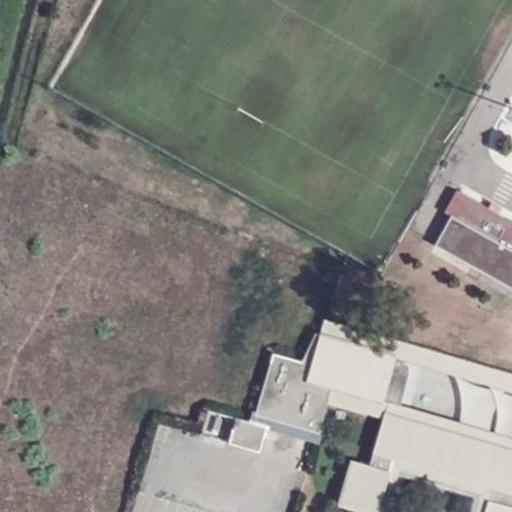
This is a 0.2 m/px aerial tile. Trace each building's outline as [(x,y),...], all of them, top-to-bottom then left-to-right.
[(511,286),(511,210),(457,187),(429,253),(511,286)] [(398,357),(317,334),(304,363),(274,355),(259,413),(258,415),(321,433),(321,431),(333,390),(385,406),(398,357)] [(340,507),(356,511),(380,511),(396,461),(495,489),(511,494),(511,439),(386,403),(385,406),(389,407),(372,466),(354,461),(340,507)] [(325,432),(321,431),(321,433),(258,415),(259,413),(254,412),(251,423),(257,425),(266,428),(266,430),(321,445),(325,432)] [(237,419),(230,444),(251,450),(257,425),(251,423),(237,419)] [(266,430),(266,428),(257,425),(251,450),(260,453),(266,430)] [(511,511),(511,494),(495,489),(488,511),(511,511)]
